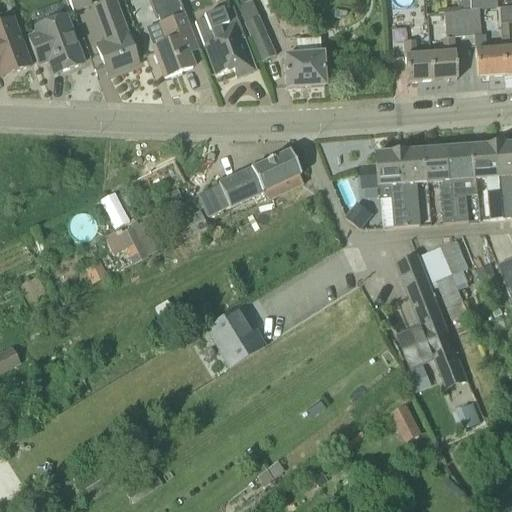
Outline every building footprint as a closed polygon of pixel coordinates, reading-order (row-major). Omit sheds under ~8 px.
[(67,0),(73,13),(91,6),(89,0),(67,0)] [(182,44),(193,40),(184,17),(177,0),(153,0),(150,1),(156,18),(158,17),(161,25),(158,27),(165,45),(152,50),(164,80),(192,70),(186,55),(182,44)] [(468,0),(469,2),(458,2),(458,12),(461,12),(479,10),(496,9),(495,0),(468,0)] [(108,43),(96,48),(107,78),(137,67),(113,2),(95,9),(108,43)] [(238,9),(244,25),(243,25),(260,63),(274,57),(251,3),(238,9)] [(511,8),(502,10),(498,10),(499,26),(511,24),(511,8)] [(463,39),(473,38),(480,37),(482,37),(480,12),(461,14),(463,39)] [(461,14),(446,15),(448,40),(453,40),(463,39),(461,14)] [(82,66),(64,18),(36,29),(39,37),(27,41),(36,66),(48,61),(54,76),(82,66)] [(30,68),(11,19),(0,23),(0,78),(0,79),(30,68)] [(221,39),(206,45),(217,76),(232,70),(235,78),(251,71),(233,25),(217,31),(221,39)] [(484,37),(482,37),(473,38),(476,80),(503,77),(501,51),(485,52),(484,37)] [(321,56),(320,57),(319,40),(296,42),(297,58),(283,59),(285,91),(323,89),(321,56)] [(456,81),(453,40),(448,40),(442,40),(444,55),(429,56),(431,83),(456,81)] [(431,83),(429,56),(414,57),(413,43),(404,44),(403,44),(406,85),(431,83)] [(511,49),(501,51),(503,77),(511,76),(511,49)] [(511,220),(511,146),(497,148),(503,221),(511,220)] [(475,182),(477,181),(486,181),(490,222),(503,221),(497,148),(473,150),(475,182)] [(478,197),(477,181),(475,182),(473,150),(449,151),(454,225),(468,224),(465,199),(478,197)] [(439,184),(443,226),(454,225),(449,151),(425,153),(428,185),(439,184)] [(407,229),(419,228),(416,186),(428,185),(425,153),(401,155),(407,229)] [(264,203),(301,186),(298,178),(299,177),(288,154),(218,186),(218,188),(198,196),(208,219),(261,195),(264,203)] [(363,190),(379,188),(391,187),(394,230),(407,229),(401,155),(376,157),(377,170),(362,171),(363,190)] [(370,219),(358,210),(348,223),(360,232),(370,219)] [(206,229),(199,214),(177,223),(184,239),(206,229)] [(156,225),(146,231),(143,226),(121,237),(134,265),(157,254),(154,248),(165,242),(156,225)] [(440,250),(452,278),(468,271),(456,243),(440,250)] [(440,250),(419,259),(433,292),(438,290),(451,323),(468,315),(452,278),(440,250)] [(433,292),(419,259),(398,267),(410,299),(408,300),(419,328),(395,337),(409,372),(433,362),(445,393),(470,382),(433,292)] [(511,260),(497,267),(511,299),(511,260)] [(86,272),(93,287),(108,279),(101,265),(86,272)] [(490,266),(475,272),(482,288),(497,282),(490,266)] [(240,308),(238,309),(205,329),(229,370),(264,348),(240,308)] [(0,354),(0,375),(19,365),(11,349),(0,354)] [(411,387),(415,395),(431,388),(422,368),(406,375),(411,387)] [(403,405),(411,401),(407,394),(399,398),(403,405)] [(464,409),(471,429),(480,425),(472,406),(464,409)] [(417,433),(405,411),(393,417),(405,439),(417,433)] [(72,484),(86,506),(122,483),(107,461),(72,484)] [(257,480),(258,481),(265,489),(284,473),(276,464),(257,480)] [(133,506),(160,488),(150,473),(123,491),(133,506)] [(319,474),(310,481),(317,490),(326,483),(319,474)]
